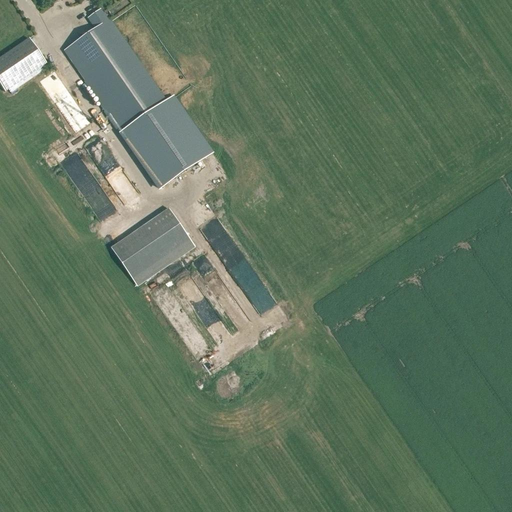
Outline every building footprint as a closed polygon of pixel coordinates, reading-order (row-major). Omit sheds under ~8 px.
[(89,19),(96,30),(64,52),(121,135),(165,104),(100,11),(88,19),(88,20),(89,19)] [(29,40),(0,59),(0,86),(5,93),(46,65),(29,40)] [(121,135),(159,190),(211,154),(172,99),(165,104),(121,135)] [(119,164),(110,151),(114,148),(108,139),(104,142),(102,140),(86,151),(103,175),(119,164)] [(112,250),(134,283),(192,244),(170,211),(112,250)] [(195,269),(202,277),(211,270),(204,262),(195,269)]
